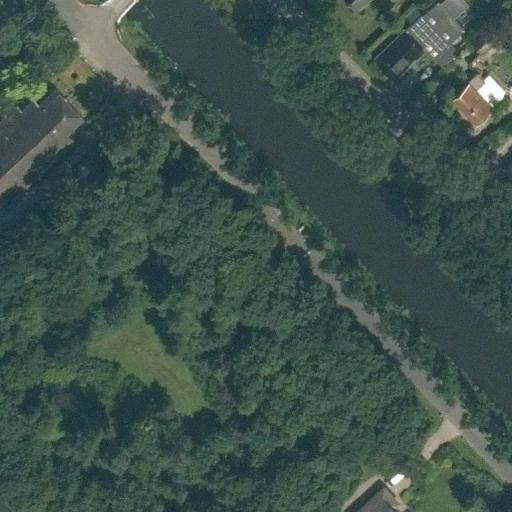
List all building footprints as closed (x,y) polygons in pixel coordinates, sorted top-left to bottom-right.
[(449,41),(464,27),(438,0),(424,13),(423,12),(377,56),(397,77),(427,48),(436,57),(451,42),(449,41)] [(472,40),(484,53),(502,35),(490,22),(472,40)] [(470,79),(452,95),(476,121),(494,105),(500,99),(504,89),(489,73),(485,78),(479,71),(470,79)] [(0,119),(0,194),(7,202),(76,138),(67,129),(83,115),(55,85),(39,101),(35,96),(22,108),(18,104),(8,113),(6,113),(0,119)] [(354,511),(401,511),(380,489),(354,511)]
